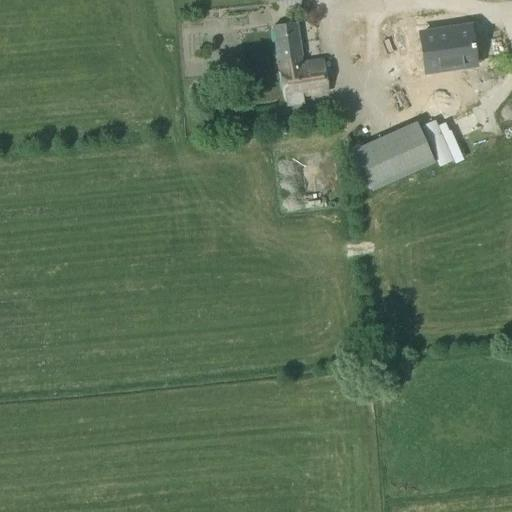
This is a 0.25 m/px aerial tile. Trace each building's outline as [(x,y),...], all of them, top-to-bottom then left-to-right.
[(206,12),(206,0),(186,0),(186,12),(206,12)] [(300,8),(299,0),(275,0),(275,2),(276,10),(300,8)] [(338,8),(339,59),(374,58),(373,7),(338,8)] [(294,25),(270,28),(275,62),(276,62),(285,108),(301,106),(300,98),(326,94),(320,63),(299,66),(298,59),(299,59),(294,25)] [(468,65),(462,29),(414,36),(419,72),(468,65)] [(462,96),(345,137),(361,182),(478,141),(462,96)]
